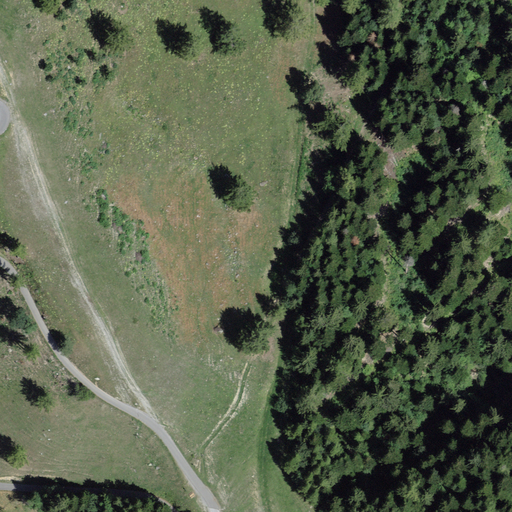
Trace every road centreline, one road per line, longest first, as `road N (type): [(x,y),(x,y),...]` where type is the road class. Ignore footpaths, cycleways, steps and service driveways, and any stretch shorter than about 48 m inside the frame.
road 1 (track): [(268,511),(270,406),(287,324),(312,0)]
road 2 (track): [(0,67),(71,263),(112,326),(155,425)]
road 3 (unclassified): [(214,511),(155,425),(86,384),(53,348),(0,263)]
road 4 (unclassified): [(0,486),(130,494),(174,511)]
